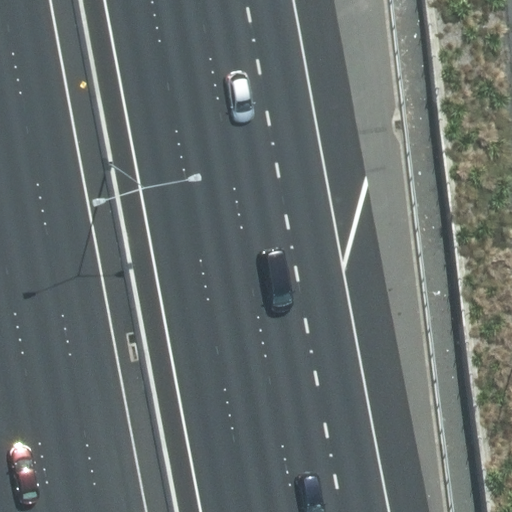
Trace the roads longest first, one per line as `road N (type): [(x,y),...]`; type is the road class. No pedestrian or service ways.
road 1 (motorway): [(206,0),(306,511)]
road 2 (motorway): [(49,511),(0,283)]
